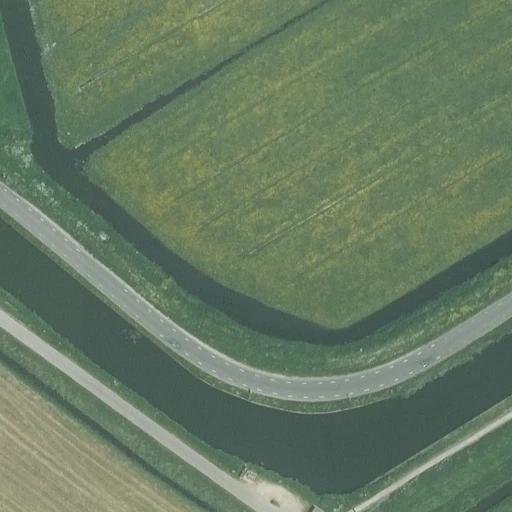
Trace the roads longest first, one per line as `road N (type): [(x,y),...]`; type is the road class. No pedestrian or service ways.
road 1 (unclassified): [(0,195),(182,344),(266,387),(369,386),(511,304)]
road 2 (unclassified): [(272,511),(0,318)]
